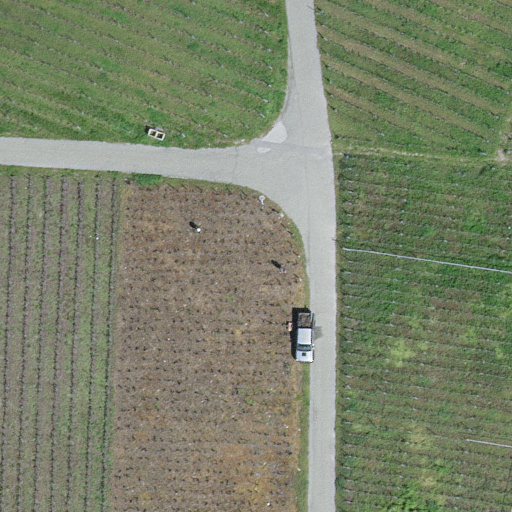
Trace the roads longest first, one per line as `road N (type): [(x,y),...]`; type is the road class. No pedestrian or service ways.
road 1 (track): [(323,511),(324,370),(296,0)]
road 2 (track): [(0,163),(310,189)]
